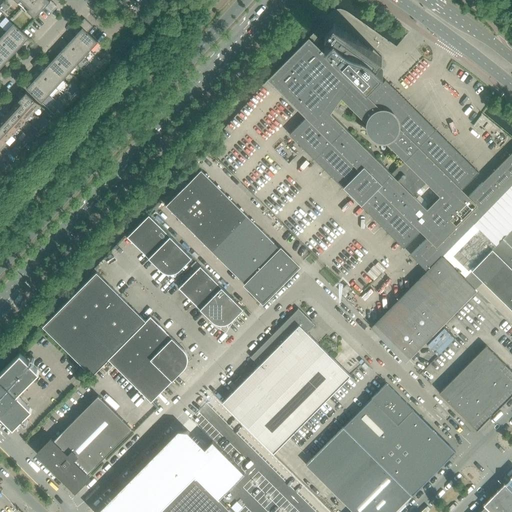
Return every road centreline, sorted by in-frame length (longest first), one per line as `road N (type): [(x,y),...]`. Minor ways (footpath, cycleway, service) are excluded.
road 1 (residential): [(79,511),(306,282),(476,449)]
road 2 (secondary): [(0,301),(275,0)]
road 3 (secondary): [(242,0),(0,265)]
road 4 (unknown): [(279,97),(250,132),(356,225)]
road 5 (unknown): [(21,434),(34,436),(95,380),(131,405)]
road 6 (secondary): [(400,0),(511,83)]
